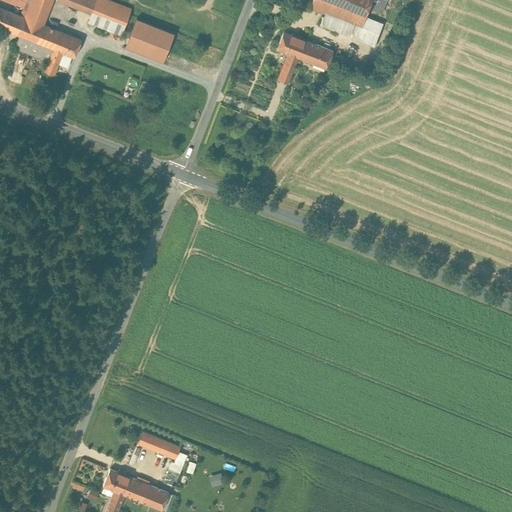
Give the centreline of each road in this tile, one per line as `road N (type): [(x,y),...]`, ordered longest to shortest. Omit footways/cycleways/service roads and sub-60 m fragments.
road 1 (unclassified): [(46,511),(183,175)]
road 2 (unclassified): [(183,175),(511,305)]
road 3 (unclassified): [(0,102),(183,175)]
road 4 (unclassified): [(251,0),(183,175)]
